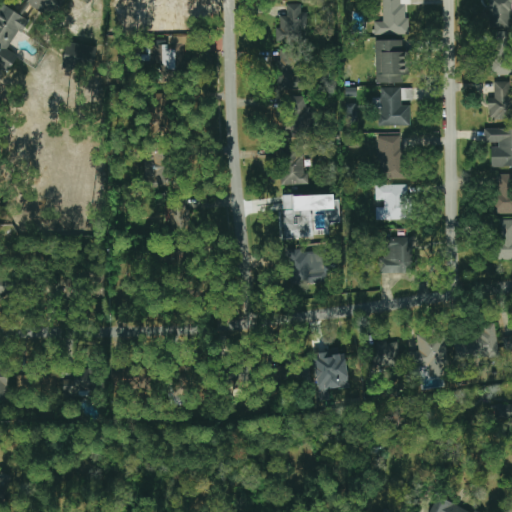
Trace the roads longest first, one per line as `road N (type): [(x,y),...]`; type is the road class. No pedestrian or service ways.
road 1 (tertiary): [(511,286),(283,321),(0,331)]
road 2 (residential): [(256,322),(235,135),(232,0)]
road 3 (residential): [(455,295),(450,0)]
